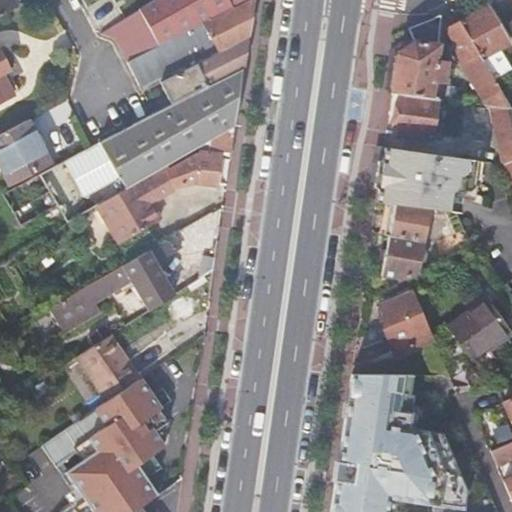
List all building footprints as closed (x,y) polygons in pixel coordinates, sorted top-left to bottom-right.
[(0,0),(0,18),(18,9),(12,0),(0,0)] [(250,0),(157,0),(102,35),(117,39),(130,64),(159,48),(203,25),(250,0)] [(249,18),(251,0),(250,0),(203,25),(217,54),(246,39),(249,18)] [(461,21),(464,28),(482,57),(510,41),(489,6),(461,21)] [(398,53),(392,91),(393,91),(431,97),(443,98),(447,61),(436,60),(440,14),(409,27),(409,28),(413,40),(398,53)] [(511,108),(505,96),(482,57),(464,28),(450,32),(461,61),(460,61),(479,94),(486,104),(494,105),(511,108)] [(242,70),(246,39),(217,54),(175,76),(158,84),(169,107),(242,70)] [(158,84),(175,76),(159,48),(130,64),(144,91),(158,84)] [(0,52),(0,103),(22,92),(0,52)] [(234,124),(242,70),(169,107),(165,109),(156,115),(153,116),(132,127),(94,148),(68,161),(95,208),(109,199),(118,194),(212,137),(224,130),(234,124)] [(431,97),(393,91),(388,131),(425,136),(431,97)] [(511,183),(511,108),(494,105),(501,144),(503,164),(511,183)] [(0,161),(14,189),(19,186),(54,168),(29,123),(0,138),(0,161)] [(229,158),(234,124),(224,130),(220,156),(229,158)] [(224,130),(212,137),(210,155),(197,154),(169,171),(177,186),(185,181),(183,178),(220,156),(224,130)] [(118,194),(140,232),(171,213),(161,196),(177,186),(169,171),(197,154),(210,155),(212,137),(118,194)] [(371,179),(379,181),(384,146),(376,145),(371,179)] [(379,181),(376,201),(385,202),(392,203),(422,207),(456,212),(458,212),(461,193),(465,193),(478,182),(481,161),(384,146),(379,181)] [(95,208),(68,161),(54,168),(19,186),(31,210),(66,193),(79,217),(95,208)] [(118,194),(109,199),(132,237),(140,232),(118,194)] [(392,203),(385,202),(380,232),(386,233),(392,203)] [(392,203),(386,233),(390,234),(382,274),(398,278),(409,271),(422,207),(392,203)] [(141,236),(149,248),(159,242),(152,229),(141,236)] [(181,244),(174,233),(159,242),(149,248),(135,256),(53,306),(67,329),(102,307),(100,304),(135,282),(149,303),(172,288),(159,267),(181,244)] [(135,256),(149,248),(141,236),(128,244),(135,256)] [(214,257),(203,255),(200,278),(213,270),(213,265),(214,257)] [(152,308),(157,304),(176,293),(172,288),(149,303),(152,308)] [(423,342),(434,372),(449,373),(414,291),(383,304),(391,322),(384,325),(396,353),(423,342)] [(486,300),(451,327),(473,359),(510,331),(486,300)] [(109,332),(122,327),(114,316),(101,324),(109,332)] [(94,343),(109,332),(101,324),(98,319),(85,328),(94,343)] [(106,400),(141,376),(142,373),(127,352),(124,354),(109,332),(94,343),(76,355),(106,400)] [(401,372),(351,372),(330,511),(384,511),(387,496),(463,507),(465,488),(441,432),(406,427),(413,392),(397,392),(401,372)] [(166,407),(142,373),(106,400),(93,408),(105,425),(88,438),(98,451),(68,473),(95,511),(122,511),(136,503),(152,491),(135,468),(168,445),(149,419),(166,407)] [(511,441),(491,450),(498,465),(511,458),(511,441)] [(162,492),(173,484),(153,456),(142,463),(162,492)] [(142,511),(136,503),(122,511),(142,511)]
